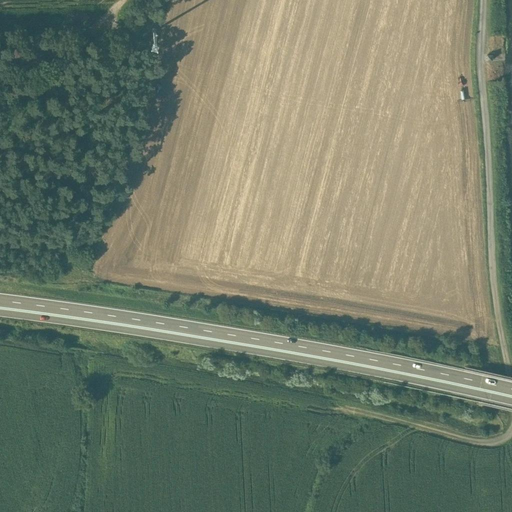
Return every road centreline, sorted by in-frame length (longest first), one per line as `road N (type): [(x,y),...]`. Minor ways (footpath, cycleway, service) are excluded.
road 1 (trunk): [(0,312),(259,350),(511,400)]
road 2 (trunk): [(511,386),(260,338),(0,301)]
road 3 (track): [(483,0),(498,320),(511,388)]
road 4 (unclassified): [(0,120),(120,0)]
road 5 (track): [(511,431),(488,443),(358,411)]
